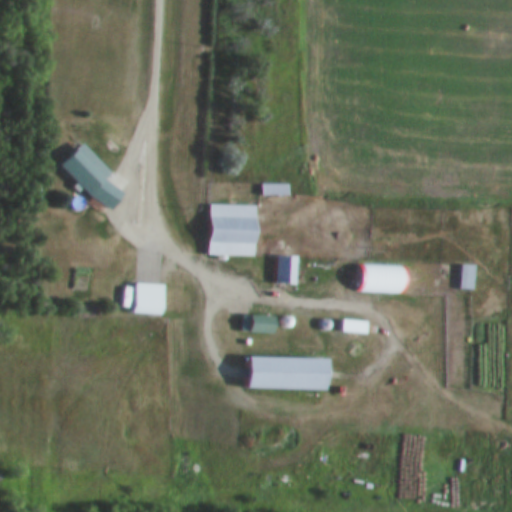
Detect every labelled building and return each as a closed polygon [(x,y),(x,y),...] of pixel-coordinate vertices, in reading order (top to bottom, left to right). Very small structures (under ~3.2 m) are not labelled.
[(124,192),(77,143),(54,166),(101,214),(124,192)] [(285,197),(285,184),(258,184),(258,197),(285,197)] [(204,258),(251,258),(252,206),(205,205),(204,258)] [(294,257),(273,257),(273,285),(294,285),(294,257)] [(458,291),(470,291),(470,265),(458,265),(458,291)] [(162,288),(134,282),(127,311),(156,317),(162,288)] [(245,335),(272,335),(272,318),(245,318),(245,335)] [(240,392),(320,392),(320,359),(240,359),(240,392)]
